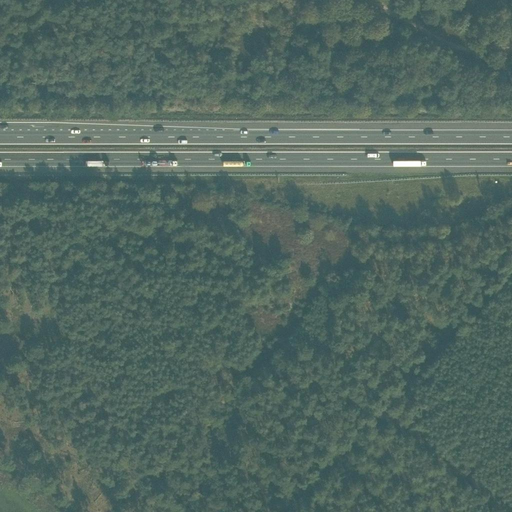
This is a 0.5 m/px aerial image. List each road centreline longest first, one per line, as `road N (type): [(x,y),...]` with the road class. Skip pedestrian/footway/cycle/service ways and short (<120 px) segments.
road 1 (track): [(511,46),(0,47)]
road 2 (motorway): [(511,137),(0,137)]
road 3 (motorway): [(0,159),(511,159)]
road 4 (track): [(276,511),(511,268)]
